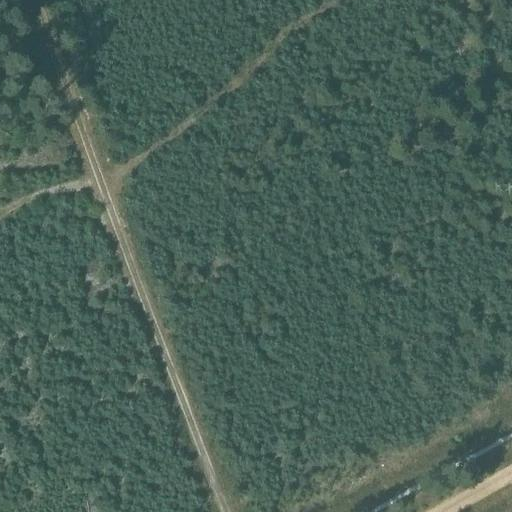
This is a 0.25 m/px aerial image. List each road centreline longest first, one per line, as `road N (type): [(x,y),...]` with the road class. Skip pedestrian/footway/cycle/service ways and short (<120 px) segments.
road 1 (track): [(105,183),(226,511)]
road 2 (track): [(33,0),(105,183)]
